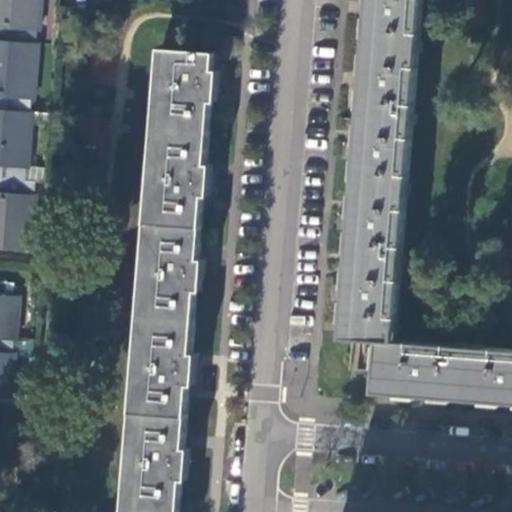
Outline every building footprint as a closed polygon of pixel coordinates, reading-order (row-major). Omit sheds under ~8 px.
[(42,29),(43,0),(0,0),(0,39),(39,42),(40,29),(42,29)] [(381,339),(396,340),(423,0),(371,0),(345,336),(381,339)] [(41,43),(39,42),(0,39),(0,108),(33,111),(34,98),(36,98),(41,43)] [(181,511),(184,479),(190,479),(192,447),(186,447),(191,384),(198,384),(200,352),(194,352),(199,291),(205,291),(207,259),(201,259),(207,195),(212,195),(215,164),(209,163),(214,101),(220,102),(222,70),(216,70),(218,52),(164,48),(143,301),(126,511),(181,511)] [(36,111),(33,111),(0,108),(0,178),(29,181),(30,166),(31,166),(36,111)] [(38,193),(39,182),(29,181),(0,178),(0,245),(35,248),(40,193),(38,193)] [(0,336),(16,338),(18,338),(22,293),(10,292),(11,279),(0,277),(0,336)] [(16,338),(0,336),(0,393),(15,395),(18,351),(14,351),(16,338)] [(511,349),(396,340),(381,339),(377,390),(437,395),(511,401),(511,349)]
